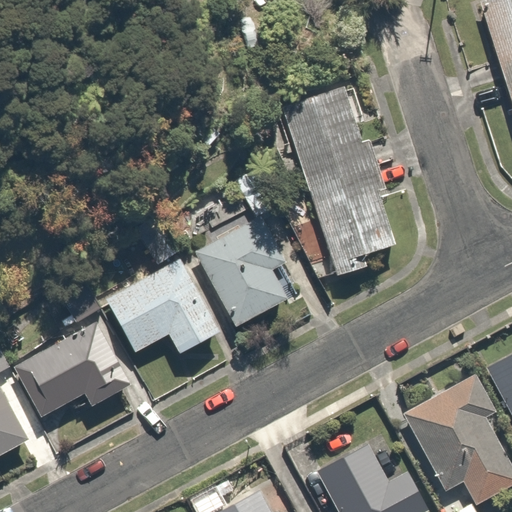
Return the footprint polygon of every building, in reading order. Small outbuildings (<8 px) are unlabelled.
[(511,0),(493,0),(483,3),(511,95),(511,0)] [(311,192),(376,168),(347,90),(282,111),(311,192)] [(376,168),(311,192),(340,275),(369,266),(364,255),(400,244),(376,168)] [(262,215),(195,251),(238,332),(292,303),(274,270),(288,262),(262,215)] [(176,246),(157,217),(136,231),(155,260),(176,246)] [(182,258),(107,299),(136,352),(171,333),(182,353),(222,331),(182,258)] [(101,320),(17,366),(44,416),(86,394),(94,408),(136,385),(101,320)] [(0,457),(32,441),(0,379),(0,375),(14,368),(0,341),(0,457)] [(511,352),(484,369),(511,416),(511,352)] [(500,413),(478,372),(406,409),(445,484),(463,475),(478,503),(511,484),(511,464),(488,419),(500,413)] [(370,445),(321,470),(342,511),(432,511),(411,472),(390,483),(370,445)] [(445,487),(429,498),(438,511),(477,511),(466,496),(455,503),(445,487)] [(273,511),(261,489),(217,511),(273,511)]
